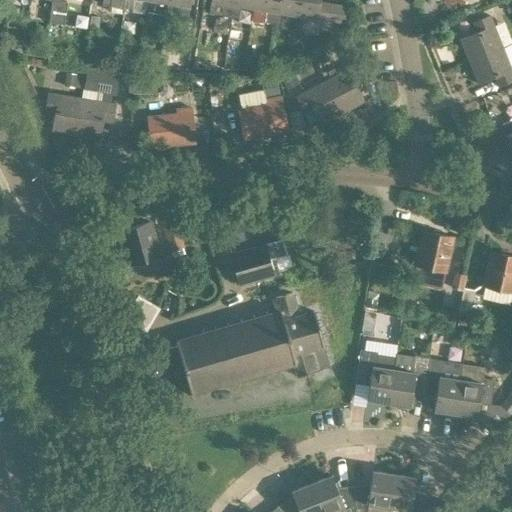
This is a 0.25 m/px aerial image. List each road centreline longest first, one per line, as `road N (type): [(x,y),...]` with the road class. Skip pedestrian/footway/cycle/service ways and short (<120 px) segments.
road 1 (residential): [(36,211),(105,187),(190,178),(305,173),(422,184)]
road 2 (tertiary): [(135,511),(114,388),(36,211)]
road 3 (residential): [(222,511),(263,472),(314,449),(469,447)]
road 4 (residential): [(422,184),(396,0)]
